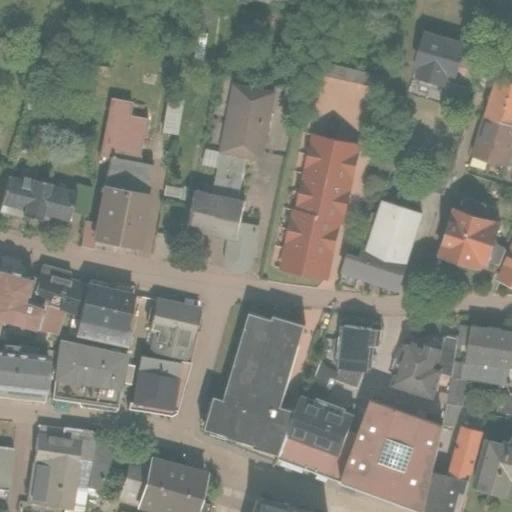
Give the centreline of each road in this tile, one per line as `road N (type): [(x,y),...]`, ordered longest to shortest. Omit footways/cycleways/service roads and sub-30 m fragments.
road 1 (residential): [(222,288),(511,305)]
road 2 (residential): [(0,242),(222,288)]
road 3 (residential): [(239,465),(186,439),(222,288)]
road 4 (residential): [(373,511),(239,465)]
